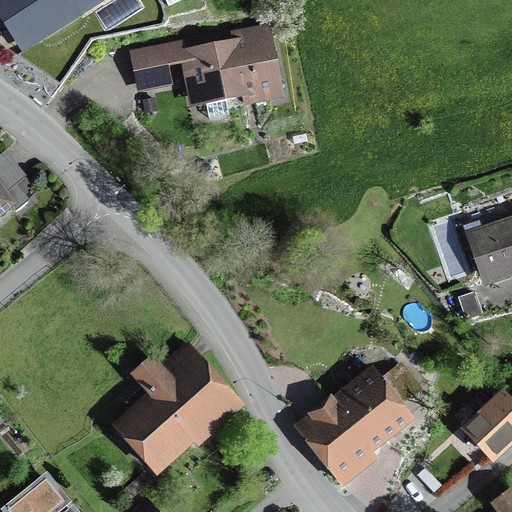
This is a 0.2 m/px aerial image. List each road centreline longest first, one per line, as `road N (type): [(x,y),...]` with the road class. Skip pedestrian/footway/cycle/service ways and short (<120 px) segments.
road 1 (tertiary): [(112,201),(236,341),(306,475)]
road 2 (tertiary): [(0,95),(112,201)]
road 3 (residential): [(0,292),(112,201)]
